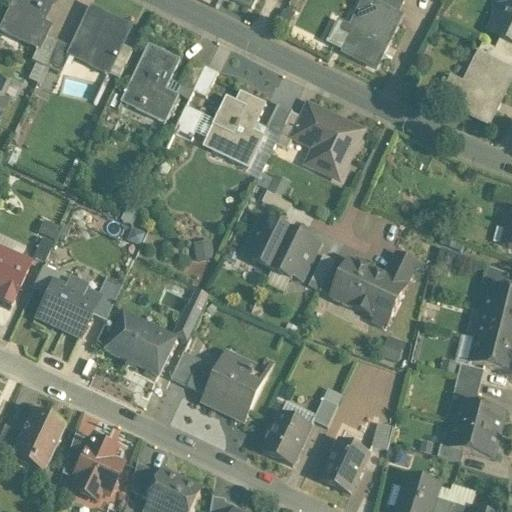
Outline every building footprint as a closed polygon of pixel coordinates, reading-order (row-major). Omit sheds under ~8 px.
[(15,0),(0,33),(0,34),(37,52),(39,52),(45,40),(49,30),(42,26),(53,0),(15,0)] [(257,0),(227,0),(252,12),(257,0)] [(404,6),(390,0),(364,0),(365,0),(364,0),(364,1),(369,4),(370,3),(398,17),(404,6)] [(511,0),(499,0),(509,5),(494,37),(501,41),(511,46),(511,0)] [(369,4),(354,35),(338,27),(329,45),(345,53),(344,55),(376,71),(402,19),(398,17),(370,3),(369,4)] [(131,30),(90,11),(72,49),(95,60),(91,68),(109,77),(122,50),(131,30)] [(57,45),(45,40),(39,52),(37,52),(31,64),(45,70),(57,45)] [(511,46),(501,41),(495,51),(511,59),(511,46)] [(72,53),(57,45),(45,70),(60,78),(72,53)] [(511,59),(495,51),(483,45),(477,57),(482,59),(483,58),(511,73),(511,72),(511,59)] [(181,63),(149,48),(125,98),(170,119),(179,99),(167,93),(181,63)] [(122,50),(109,77),(119,82),(133,55),(122,50)] [(511,72),(511,73),(483,58),(482,59),(467,90),(451,83),(443,101),(459,108),(457,111),(490,127),(511,81),(511,72)] [(206,70),(193,64),(181,89),(194,95),(206,70)] [(206,70),(194,95),(207,101),(219,76),(206,70)] [(241,95),(236,105),(227,101),(214,129),(223,133),(213,155),(249,172),(265,139),(254,134),(267,107),(241,95)] [(293,114),(279,107),(267,131),(281,138),(292,116),(293,114)] [(363,135),(309,109),(303,121),(293,141),(294,141),(318,153),(321,161),(316,172),(340,183),(363,135)] [(204,118),(187,110),(175,136),(192,144),(204,118)] [(303,121),(292,116),(281,138),(277,148),(288,153),(294,141),(293,141),(303,121)] [(511,193),(497,190),(494,203),(511,207),(511,193)] [(293,207),(268,195),(262,205),(287,218),(293,207)] [(292,234),(263,220),(245,258),(254,262),(253,265),(272,274),(292,234)] [(38,235),(52,240),(56,227),(42,223),(38,235)] [(321,248),(292,234),(272,274),(292,284),(293,281),(302,286),(321,248)] [(210,240),(192,244),(196,262),(214,258),(210,240)] [(42,241),(33,260),(44,265),(53,246),(42,241)] [(31,266),(0,251),(0,290),(0,291),(0,303),(11,308),(15,298),(16,298),(31,266)] [(330,300),(329,303),(352,314),(353,312),(372,322),(388,330),(419,267),(396,256),(385,279),(349,261),(341,277),(330,300)] [(324,258),(312,283),(323,289),(335,264),(324,258)] [(509,277),(487,269),(482,287),(491,289),(491,288),(506,291),(509,277)] [(332,272),(321,295),(330,300),(341,277),(332,272)] [(79,299),(53,286),(39,316),(65,328),(62,333),(79,341),(98,301),(81,293),(79,299)] [(511,293),(506,291),(491,288),(491,289),(484,315),(511,322),(511,293)] [(190,344),(207,296),(192,291),(175,339),(190,344)] [(177,342),(122,315),(104,353),(159,380),(177,342)] [(511,322),(484,315),(478,342),(511,351),(511,322)] [(383,356),(398,362),(405,345),(390,339),(383,356)] [(511,351),(478,342),(472,366),(511,375),(511,351)] [(184,357),(172,382),(188,389),(200,364),(184,357)] [(251,376),(224,363),(205,402),(222,410),(223,408),(248,419),(263,386),(254,382),(256,378),(254,377),(254,375),(252,374),(251,376)] [(485,373),(461,367),(459,379),(482,385),(485,373)] [(482,385),(459,379),(456,390),(479,396),(482,385)] [(479,396),(456,390),(452,403),(461,405),(462,404),(476,408),(479,396)] [(339,409),(324,402),(314,425),(328,431),(339,409)] [(476,408),(462,404),(461,405),(456,428),(498,438),(504,415),(476,408)] [(64,428),(32,414),(22,437),(10,461),(42,476),(64,428)] [(312,430),(283,416),(264,456),(293,470),(312,430)] [(394,431),(378,427),(372,450),(388,454),(394,431)] [(22,437),(4,428),(0,437),(0,459),(6,462),(7,459),(10,461),(22,437)] [(498,438),(456,428),(450,450),(450,451),(464,455),(493,462),(498,438)] [(90,445),(74,438),(63,472),(74,478),(90,445)] [(115,453),(91,441),(90,445),(74,478),(72,482),(74,483),(70,492),(96,504),(100,495),(108,499),(109,497),(115,495),(117,490),(115,484),(122,468),(111,462),(115,453)] [(370,457),(341,443),(322,483),(351,497),(370,457)] [(464,455),(450,451),(450,450),(441,448),(438,460),(461,467),(464,455)] [(161,479),(136,467),(130,495),(149,504),(161,479)] [(185,482),(181,481),(178,482),(163,475),(161,479),(149,504),(146,511),(145,511),(194,511),(193,509),(201,493),(186,486),(185,482)] [(439,489),(409,480),(398,511),(431,511),(435,501),(439,489)] [(227,503),(214,501),(211,511),(237,511),(238,511),(226,505),(227,503)] [(450,511),(453,506),(435,501),(431,511),(450,511)]
